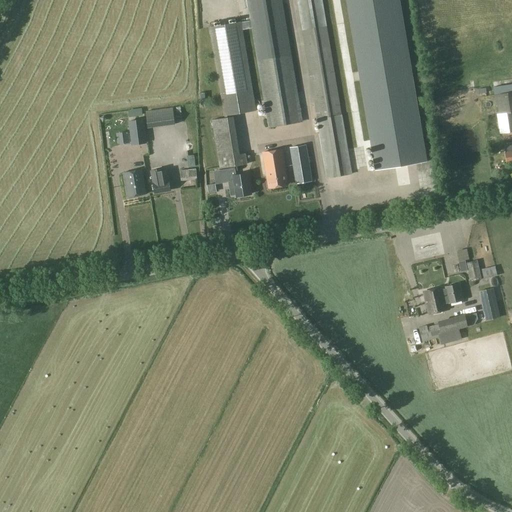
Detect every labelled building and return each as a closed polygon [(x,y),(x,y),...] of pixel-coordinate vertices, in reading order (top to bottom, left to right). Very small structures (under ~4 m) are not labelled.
[(291,54),(281,0),(246,0),(257,60),(291,54)] [(352,174),(340,107),(322,0),(296,0),(327,179),(352,174)] [(398,0),(347,0),(377,170),(427,161),(398,0)] [(241,22),(209,28),(224,116),(255,111),(241,22)] [(291,54),(257,60),(268,128),(303,122),(291,54)] [(511,92),(494,95),(496,108),(511,106),(511,92)] [(511,106),(496,108),(500,133),(502,133),(511,131),(511,106)] [(234,154),(230,116),(212,118),(218,166),(243,163),(242,153),(234,154)] [(132,145),(146,143),(143,120),(129,122),(132,145)] [(166,139),(190,137),(190,129),(166,131),(166,139)] [(128,132),(119,133),(121,144),(130,143),(128,132)] [(289,147),(296,184),(312,181),(306,145),(289,147)] [(263,153),(269,188),(288,185),(282,149),(263,153)] [(162,168),(150,171),(155,194),(171,191),(167,170),(162,171),(162,168)] [(248,173),(236,175),(235,168),(220,171),(222,184),(228,183),(230,196),(236,195),(236,197),(251,194),(248,173)] [(145,194),(142,169),(124,172),(128,197),(145,194)] [(196,170),(180,171),(181,181),(197,180),(196,170)] [(453,260),(465,259),(464,249),(451,250),(453,260)] [(477,260),(466,263),(467,271),(470,282),(482,280),(477,260)] [(465,261),(459,262),(461,272),(467,271),(466,263),(465,261)] [(482,270),(484,279),(497,277),(495,267),(482,270)] [(441,288),(438,289),(440,298),(443,298),(444,303),(449,302),(449,303),(462,300),(459,284),(445,287),(446,289),(442,290),(441,288)] [(440,298),(438,289),(424,292),(428,313),(446,309),(444,303),(443,298),(440,298)] [(479,292),(486,321),(500,317),(493,289),(479,292)] [(441,333),(438,325),(427,327),(427,325),(418,327),(422,342),(439,338),(438,334),(441,333)] [(441,334),(441,333),(438,334),(439,338),(441,345),(462,339),(459,329),(441,334)] [(403,337),(407,346),(415,343),(411,334),(403,337)]
